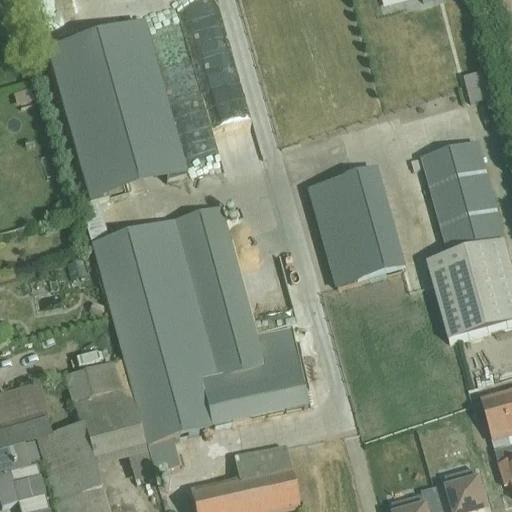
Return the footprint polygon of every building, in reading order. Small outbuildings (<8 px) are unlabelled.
[(248,109),(219,0),(202,0),(184,5),(214,118),(248,109)] [(142,31),(46,58),(88,208),(80,211),(155,482),(181,476),(173,446),(307,416),(289,335),(256,342),(220,215),(106,247),(95,209),(185,182),(142,31)] [(485,78),(464,84),(472,111),(493,105),(485,78)] [(30,95),(13,99),(17,113),(34,109),(30,95)] [(511,272),(479,150),(422,166),(449,264),(427,270),(449,350),(511,332),(511,272)] [(380,176),(306,197),(334,296),(408,276),(380,176)] [(82,266),(66,270),(70,285),(86,281),(82,266)] [(92,308),(88,319),(100,323),(100,322),(103,323),(106,314),(104,313),(104,312),(92,308)] [(102,354),(81,362),(85,372),(106,363),(102,354)] [(0,458),(34,449),(36,449),(54,509),(52,509),(53,511),(108,511),(103,496),(102,496),(95,475),(128,467),(134,489),(153,484),(120,367),(63,385),(71,412),(73,412),(78,433),(51,440),(46,424),(0,437),(0,458)] [(0,437),(46,424),(48,424),(39,391),(0,402),(0,437)] [(511,398),(481,406),(506,493),(511,490),(511,398)] [(34,449),(0,458),(0,511),(16,511),(18,511),(17,511),(46,511),(36,474),(41,472),(34,449)] [(464,450),(420,463),(433,511),(465,511),(458,483),(472,478),(464,450)] [(237,485),(188,496),(191,511),(298,511),(285,453),(233,465),(237,485)]
